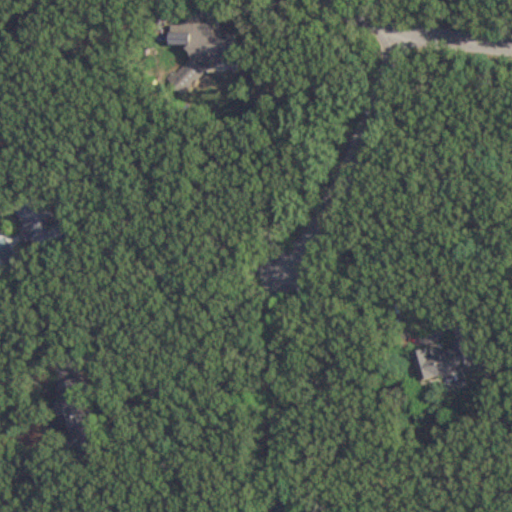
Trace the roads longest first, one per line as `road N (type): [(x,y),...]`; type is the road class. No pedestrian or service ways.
road 1 (residential): [(403,32),(364,141),(287,273)]
road 2 (residential): [(320,0),(403,32),(511,45)]
